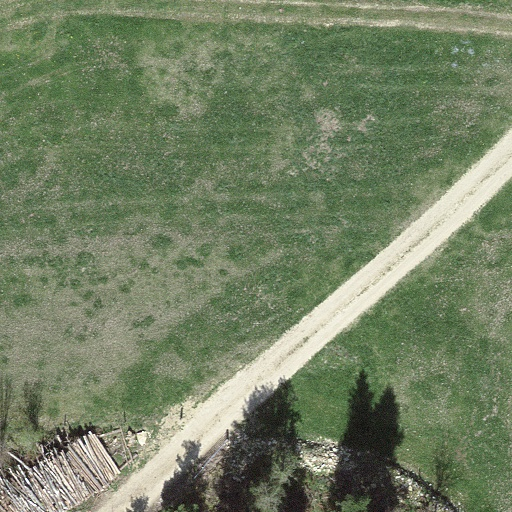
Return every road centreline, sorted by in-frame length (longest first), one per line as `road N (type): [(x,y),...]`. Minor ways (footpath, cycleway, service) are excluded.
road 1 (track): [(127,511),(385,285),(511,154)]
road 2 (track): [(511,24),(159,2),(55,7),(0,21)]
